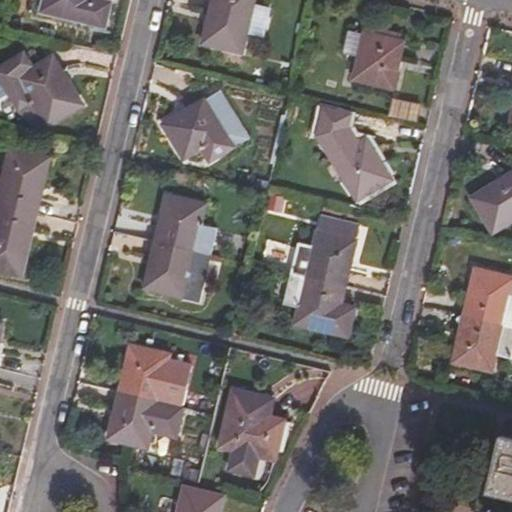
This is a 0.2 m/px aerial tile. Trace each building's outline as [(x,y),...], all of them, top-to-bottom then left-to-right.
[(44,0),(42,12),(113,29),(120,0),(44,0)] [(205,0),(195,44),(240,55),(246,32),(253,3),(253,0),(205,0)] [(272,8),(253,3),(246,32),(266,37),(272,8)] [(357,28),(357,32),(352,54),(347,80),(392,89),(403,38),(399,37),(400,31),(371,25),(369,31),(357,28)] [(352,54),(357,32),(344,29),(339,51),(352,54)] [(0,62),(0,76),(23,112),(36,104),(51,129),(90,105),(57,53),(41,63),(29,44),(0,62)] [(218,89),(203,98),(232,146),(247,137),(218,89)] [(206,164),(234,147),(232,146),(203,98),(201,94),(154,123),(178,163),(198,150),(206,164)] [(426,106),(390,98),(386,115),(422,124),(426,106)] [(313,140),(352,204),(391,180),(364,134),(356,140),(345,123),(313,140)] [(0,198),(0,203),(43,213),(56,155),(12,145),(0,198)] [(511,168),(463,196),(488,235),(511,221),(511,168)] [(160,192),(148,239),(192,249),(197,225),(203,202),(160,192)] [(43,213),(0,203),(0,272),(28,279),(43,213)] [(295,242),(287,271),(347,285),(360,226),(319,215),(311,246),(295,242)] [(216,230),(197,225),(181,297),(200,303),(216,230)] [(192,249),(148,239),(137,290),(181,299),(181,297),(192,249)] [(511,295),(510,295),(511,286),(511,273),(472,263),(459,313),(511,324),(511,295)] [(347,285),(287,271),(280,304),(295,308),(291,326),(347,338),(354,305),(343,302),(347,285)] [(511,350),(511,324),(459,313),(447,362),(491,373),(496,355),(510,358),(511,350)] [(0,365),(10,319),(0,316),(0,365)] [(133,340),(120,391),(189,407),(198,363),(176,357),(177,350),(133,340)] [(268,414),(273,395),(228,385),(213,448),(227,452),(222,473),(255,480),(260,459),(274,462),(277,451),(283,453),(290,422),(282,421),(283,417),(268,414)] [(182,438),(189,407),(120,391),(109,439),(154,449),(157,432),(182,438)] [(511,445),(506,444),(493,497),(511,500),(511,445)] [(179,511),(227,511),(231,493),(186,482),(179,511)]
